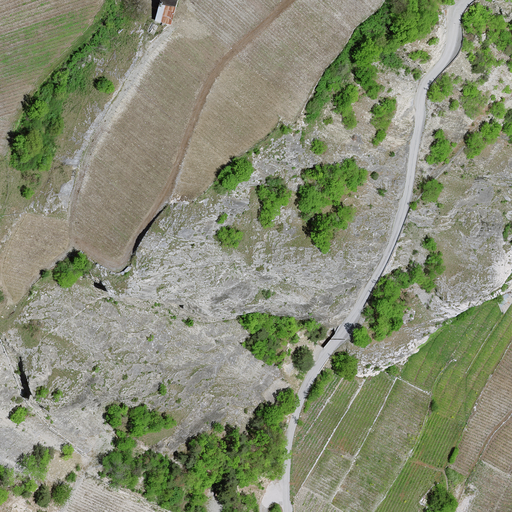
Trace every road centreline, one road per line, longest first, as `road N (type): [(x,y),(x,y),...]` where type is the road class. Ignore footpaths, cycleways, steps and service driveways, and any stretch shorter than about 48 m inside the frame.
road 1 (unclassified): [(287,511),(291,422),(396,234),(420,98),(468,0)]
road 2 (track): [(185,0),(102,120),(71,202),(76,240),(105,259),(124,260),(176,176)]
